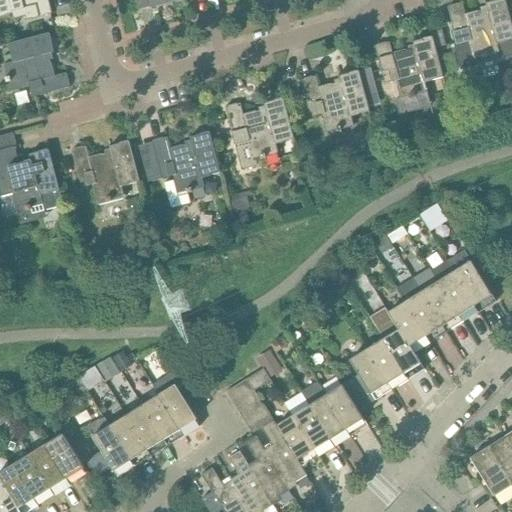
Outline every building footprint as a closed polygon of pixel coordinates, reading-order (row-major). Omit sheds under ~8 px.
[(0,0),(0,16),(12,14),(13,19),(24,16),(26,21),(52,14),(49,2),(48,0),(0,0)] [(172,2),(171,0),(140,0),(143,9),(172,2)] [(462,3),(447,7),(457,43),(455,44),(461,69),(476,65),(475,59),(499,53),(500,58),(511,55),(511,25),(505,0),(497,0),(486,3),(487,9),(465,15),(462,3)] [(444,29),(432,32),(437,48),(448,45),(444,29)] [(54,52),(49,33),(8,44),(13,62),(4,64),(11,91),(29,86),(32,97),(69,87),(66,73),(54,76),(48,54),(54,52)] [(389,42),(375,46),(385,83),(396,80),(401,98),(427,91),(425,82),(443,77),(433,37),(413,42),(415,48),(392,54),(389,42)] [(369,70),(360,72),(363,84),(372,81),(369,70)] [(351,116),(369,111),(359,71),(339,76),(341,82),(319,88),(315,76),(301,80),(311,117),(322,114),(327,132),(353,125),(351,116)] [(240,103),(226,107),(242,169),(257,165),(255,159),(278,153),(276,143),(294,139),(283,98),(264,103),(265,109),(243,115),(240,103)] [(202,177),(220,173),(210,132),(190,137),(192,143),(169,149),(166,137),(152,141),(162,179),(169,177),(169,176),(173,175),(174,180),(164,183),(171,208),(190,203),(187,191),(204,187),(202,177)] [(12,133),(0,136),(0,192),(1,196),(12,193),(17,211),(26,209),(26,211),(31,210),(31,208),(42,205),(44,211),(63,206),(49,150),(29,155),(31,161),(18,164),(14,148),(16,147),(12,133)] [(86,146),(72,150),(82,187),(93,185),(97,203),(124,196),(122,186),(140,182),(129,141),(110,146),(111,152),(89,158),(86,146)] [(246,195),(231,198),(234,210),(249,207),(246,195)] [(444,217),(436,204),(419,215),(426,227),(444,217)] [(464,249),(447,260),(454,272),(477,309),(483,306),(485,309),(496,302),(471,261),(464,249)] [(430,270),(437,282),(459,315),(464,312),(468,319),(479,312),(477,309),(454,272),(447,260),(430,270)] [(352,267),(341,274),(345,279),(347,283),(364,274),(357,264),(352,267)] [(459,315),(437,282),(421,292),(442,325),(448,322),(452,329),(463,322),(459,315)] [(421,292),(405,302),(426,335),(431,332),(436,339),(447,332),(442,325),(421,292)] [(430,342),(426,335),(405,302),(388,313),(391,319),(398,330),(399,329),(409,346),(410,345),(415,342),(419,349),(430,342)] [(376,329),(375,329),(382,340),(407,380),(408,379),(404,373),(409,369),(413,376),(424,369),(420,363),(421,362),(410,345),(409,346),(399,329),(398,330),(391,319),(376,329)] [(282,338),(271,345),(276,353),(287,347),(282,338)] [(397,386),(407,380),(382,340),(366,349),(391,390),(392,390),(388,383),(393,379),(397,386)] [(171,346),(157,354),(163,365),(177,356),(171,346)] [(343,384),(359,410),(391,390),(366,349),(349,360),(358,375),(343,384)] [(270,352),(258,359),(263,368),(275,361),(270,352)] [(113,359),(119,369),(129,362),(124,353),(113,359)] [(110,357),(95,366),(104,380),(119,370),(110,357)] [(95,366),(79,376),(88,392),(105,382),(95,366)] [(196,419),(197,418),(185,399),(198,390),(183,366),(152,385),(159,395),(158,395),(184,436),(201,425),(196,419)] [(263,368),(226,392),(233,402),(254,391),(271,380),(263,368)] [(318,383),(301,393),(303,396),(309,405),(334,446),(330,439),(336,435),(340,442),(351,436),(325,395),(319,386),(318,383)] [(343,384),(325,395),(351,436),(351,435),(347,429),(352,425),(356,432),(367,425),(363,418),(364,418),(359,410),(343,384)] [(36,390),(26,397),(32,407),(42,400),(41,399),(36,390)] [(260,400),(254,391),(233,402),(239,413),(260,400)] [(142,405),(168,446),(164,439),(169,436),(173,442),(184,436),(158,395),(142,405)] [(266,410),(260,400),(239,413),(246,423),(266,410)] [(126,416),(151,456),(152,456),(147,449),(153,446),(157,453),(168,446),(142,405),(126,416)] [(324,452),(334,446),(309,405),(293,416),(318,456),(319,456),(314,449),(320,446),(324,452)] [(110,426),(135,466),(131,459),(136,456),(141,463),(151,456),(126,416),(110,426)] [(318,456),(293,416),(277,425),(298,459),(297,460),(301,466),(318,456)] [(81,445),(73,450),(82,463),(86,461),(95,477),(112,467),(118,477),(120,476),(119,474),(123,471),(124,473),(135,466),(110,426),(104,417),(87,428),(102,451),(90,458),(81,445)] [(256,436),(255,436),(289,490),(298,485),(295,482),(307,475),(301,466),(297,460),(298,459),(277,425),(276,426),(273,421),(261,428),(272,445),(265,450),(256,436)] [(46,444),(71,485),(72,484),(68,478),(73,474),(77,481),(88,474),(84,468),(84,467),(82,463),(66,437),(63,434),(46,444)] [(500,440),(488,447),(511,485),(511,484),(511,447),(505,436),(503,434),(498,437),(500,440)] [(239,451),(273,505),(281,500),(279,497),(289,490),(255,436),(245,443),(256,460),(248,465),(239,451)] [(30,455),(55,495),(56,495),(51,488),(57,485),(61,491),(71,485),(46,444),(30,455)] [(493,496),(511,485),(488,447),(487,448),(486,445),(481,448),(482,451),(470,458),(493,496)] [(239,451),(228,458),(239,475),(231,480),(251,511),(276,511),(273,505),(239,451)] [(30,455),(14,465),(39,505),(35,498),(40,495),(45,502),(55,495),(30,455)] [(18,509),(19,508),(24,505),(28,511),(39,505),(14,465),(0,473),(0,481),(2,484),(2,483),(18,509)] [(251,511),(231,480),(223,485),(212,468),(201,475),(212,492),(202,499),(210,511),(251,511)] [(0,511),(21,511),(19,508),(18,509),(2,483),(2,484),(0,484),(0,511)]
